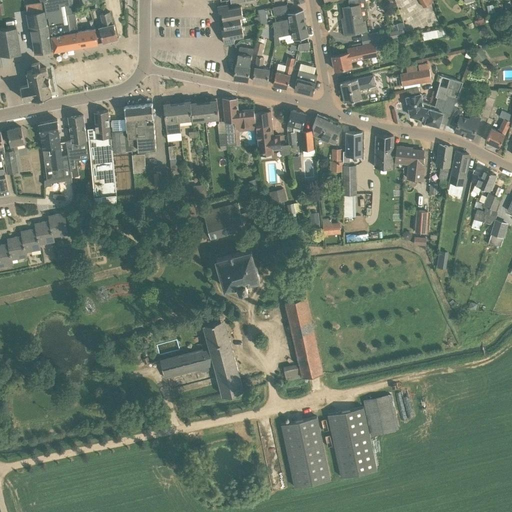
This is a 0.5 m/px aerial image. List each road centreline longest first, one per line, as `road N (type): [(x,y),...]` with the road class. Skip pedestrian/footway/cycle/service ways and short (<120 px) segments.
road 1 (track): [(511,344),(487,360),(0,471)]
road 2 (residential): [(330,112),(144,68)]
road 3 (unclassified): [(330,112),(446,137),(511,169)]
road 4 (tertiary): [(0,117),(124,90),(144,68)]
